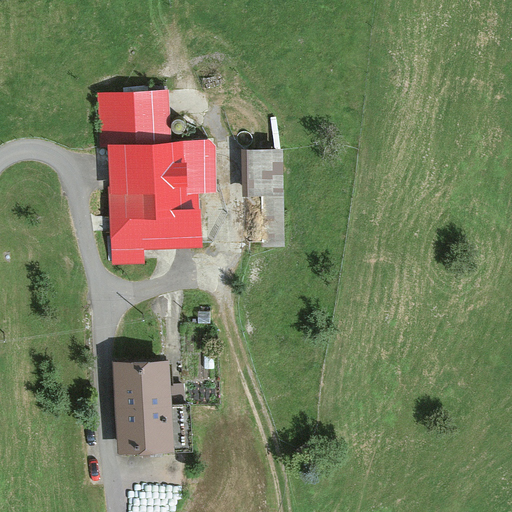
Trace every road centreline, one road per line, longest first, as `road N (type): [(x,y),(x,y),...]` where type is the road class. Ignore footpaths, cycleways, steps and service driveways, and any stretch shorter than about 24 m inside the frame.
road 1 (track): [(100,294),(186,281),(215,283),(228,295),(284,476),(287,511)]
road 2 (track): [(440,511),(493,379),(511,296)]
